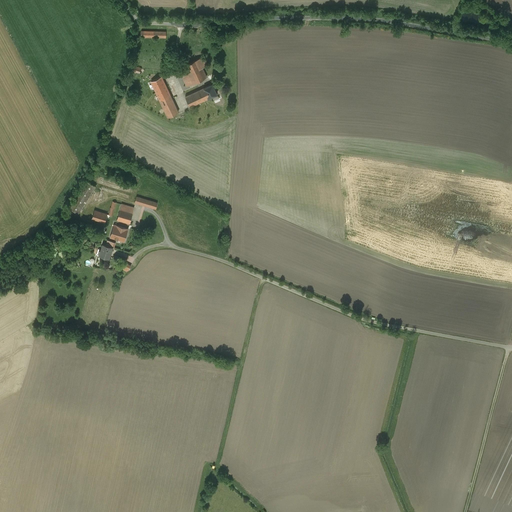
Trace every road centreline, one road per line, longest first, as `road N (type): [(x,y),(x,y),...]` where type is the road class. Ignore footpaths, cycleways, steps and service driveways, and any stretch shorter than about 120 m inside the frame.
road 1 (unclassified): [(511,40),(285,15),(146,23),(119,0)]
road 2 (unclassified): [(169,244),(368,321),(511,348)]
road 3 (track): [(265,277),(218,472)]
road 4 (track): [(466,511),(511,338)]
